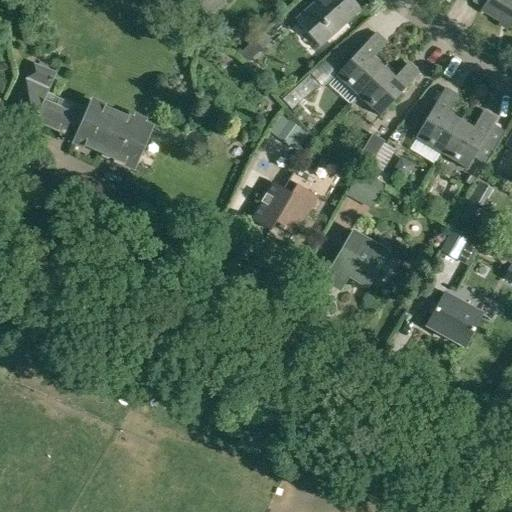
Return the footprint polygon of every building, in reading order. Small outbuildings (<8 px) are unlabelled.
[(205,0),(198,7),(216,28),(221,23),(212,13),(225,0),(205,0)] [(316,0),(294,21),(317,46),(359,8),(351,0),(316,0)] [(482,10),(511,28),(511,0),(472,0),(471,2),(483,9),(482,10)] [(171,42),(191,55),(204,35),(184,21),(171,42)] [(334,75),(357,97),(383,69),(372,58),(375,55),(385,42),(374,31),(363,44),(334,75)] [(240,53),(247,62),(270,41),(261,32),(240,53)] [(357,97),(379,116),(407,85),(418,73),(406,61),(393,77),(383,69),(357,97)] [(73,141),(132,167),(149,128),(144,126),(142,120),(135,117),(130,119),(91,102),(87,111),(47,93),(56,73),(33,62),(24,79),(25,80),(12,109),(75,137),(73,141)] [(281,100),(291,110),(319,85),(310,74),(281,100)] [(412,138),(440,155),(459,122),(445,114),(447,110),(456,95),(444,88),(434,102),(412,138)] [(440,155),(464,170),(472,158),(485,165),(504,131),(493,124),(496,119),(482,110),(470,129),(459,122),(440,155)] [(277,138),(288,146),(300,128),(290,121),(289,122),(277,138)] [(509,176),(511,177),(511,127),(502,146),(509,150),(494,176),(505,183),(509,176)] [(297,134),(294,149),(309,152),(312,136),(297,134)] [(352,167),(359,171),(360,172),(363,173),(364,174),(369,166),(383,144),(385,141),(372,134),(352,167)] [(377,181),(382,173),(369,166),(364,174),(377,181)] [(360,172),(359,171),(348,190),(374,205),(384,186),(364,174),(363,173),(360,172)] [(476,179),(470,176),(466,183),(472,186),(476,179)] [(272,224),(293,236),(317,196),(287,179),(281,188),(271,182),(249,218),(269,230),(272,224)] [(471,195),(462,210),(475,218),(484,203),(471,195)] [(467,237),(452,229),(439,251),(454,260),(467,237)] [(323,281),(337,289),(346,275),(365,286),(385,252),(351,232),(323,281)] [(468,247),(460,267),(470,271),(478,250),(468,247)] [(360,285),(354,294),(372,306),(378,298),(360,285)] [(425,326),(461,347),(480,314),(443,293),(425,326)]
